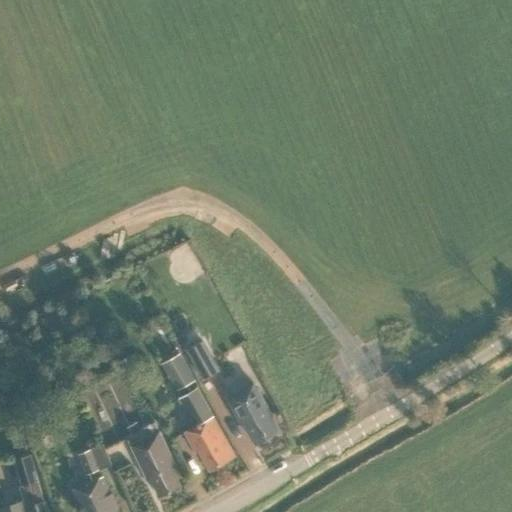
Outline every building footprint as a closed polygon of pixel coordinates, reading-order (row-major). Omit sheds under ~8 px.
[(186,349),(203,379),(220,369),(203,339),(186,349)] [(162,362),(177,389),(195,379),(180,352),(162,362)] [(272,415),(253,382),(227,397),(241,422),(244,424),(256,444),(279,431),(270,416),(272,415)] [(235,455),(197,387),(180,397),(196,425),(185,431),(196,451),(199,450),(210,469),(235,455)] [(175,465),(159,431),(130,444),(147,478),(150,477),(159,496),(181,486),(172,466),(175,465)] [(112,464),(103,443),(79,453),(87,474),(112,464)] [(44,500),(30,454),(15,458),(23,485),(20,486),(24,500),(0,506),(0,511),(48,511),(45,500),(44,500)] [(73,488),(77,497),(78,501),(82,500),(86,511),(120,511),(112,493),(110,494),(103,476),(88,482),(73,488)]
